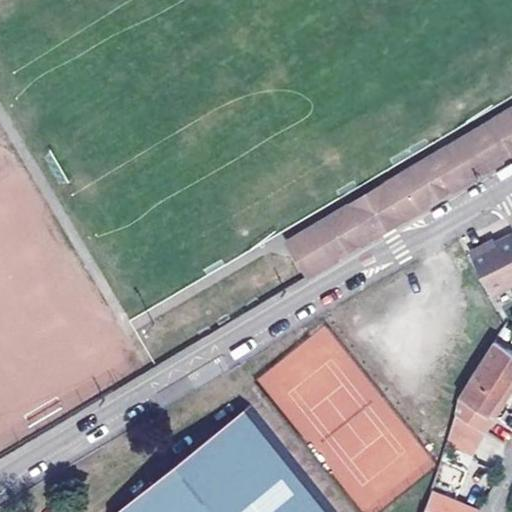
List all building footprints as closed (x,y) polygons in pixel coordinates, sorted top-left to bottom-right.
[(383,219),(399,221),(446,193),(506,157),(511,153),(511,117),(508,111),(393,179),(388,198),(396,200),(394,208),(387,206),(383,219)] [(399,221),(383,219),(387,206),(394,208),(396,200),(388,198),(393,179),(281,246),(290,261),(294,250),(312,240),(324,243),(345,221),(369,227),(366,241),(385,230),(399,221)] [(366,241),(369,227),(345,221),(324,243),(312,240),(294,250),(290,261),(302,280),(321,268),(366,241)] [(511,286),(511,238),(473,258),(494,295),(511,286)] [(457,411),(491,433),(500,419),(494,415),(511,386),(511,348),(500,341),(511,322),(508,321),(463,392),(457,411)] [(511,400),(511,386),(494,415),(500,419),(511,400)] [(179,456),(108,511),(338,511),(250,400),(179,456)] [(491,433),(457,411),(450,430),(481,451),(491,433)] [(455,511),(429,495),(424,510),(426,511),(455,511)]
